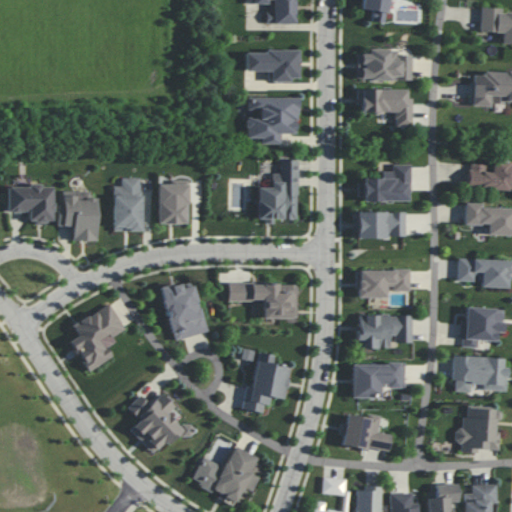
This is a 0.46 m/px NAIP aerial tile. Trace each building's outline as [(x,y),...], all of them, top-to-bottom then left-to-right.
[(244,0),(245,3),(268,3),(268,12),(265,12),(265,24),(294,23),(293,0),(244,0)] [(361,0),(360,9),(370,10),(369,21),(384,23),(386,0),(361,0)] [(511,13),(501,13),(501,8),(479,7),(478,31),(501,33),(500,43),(511,43),(511,13)] [(410,55),(396,54),(396,49),(366,48),(366,53),(355,53),(355,80),(410,80),(410,55)] [(297,51),(244,50),(244,71),(269,71),(269,80),(297,80),(297,51)] [(511,72),(472,71),(471,104),(502,106),(502,101),(511,101),(511,72)] [(358,112),(393,111),(394,126),(411,126),(410,98),(406,98),(406,88),(358,89),(358,112)] [(296,98),(246,97),(246,109),(257,109),(257,117),(245,116),(245,137),(260,137),(260,143),(280,143),(280,133),(295,133),(296,98)] [(297,160),(279,159),(278,173),(271,173),(270,187),(256,187),(256,221),(273,221),(273,219),(296,219),(297,160)] [(485,164),(467,163),(466,187),(511,188),(511,161),(491,161),(490,171),(485,171),(485,164)] [(408,201),(408,164),(391,164),(391,171),(380,171),(380,180),(356,179),(356,200),(408,201)] [(140,231),(140,178),(120,177),(120,186),(112,186),(112,230),(140,231)] [(156,223),(186,224),(186,180),(169,180),(169,184),(156,183),(156,223)] [(6,186),(6,212),(27,212),(27,222),(52,222),(52,185),(6,186)] [(95,241),(96,198),(88,198),(88,191),(61,190),(60,203),(56,203),(56,225),(71,226),(71,240),(95,241)] [(511,207),(480,207),(480,203),(463,202),(463,224),(486,225),(486,234),(511,234),(511,207)] [(403,237),(403,211),(356,212),(356,237),(403,237)] [(510,260),(457,258),(456,280),(477,281),(477,286),(509,288),(510,260)] [(355,270),(356,297),(385,297),(385,289),(409,289),(408,269),(355,270)] [(205,332),(193,285),(180,288),(178,282),(158,287),(171,340),(205,332)] [(296,283),(227,284),(227,301),(261,300),(261,318),(296,318),(296,283)] [(123,329),(108,303),(71,325),(77,335),(68,340),(87,372),(112,357),(106,347),(114,342),(111,337),(123,329)] [(477,340),(494,340),(495,332),(501,332),(502,309),(465,306),(464,321),(460,321),(458,346),(477,348),(477,340)] [(410,314),(357,314),(356,348),(390,348),(390,342),(410,342),(410,314)] [(240,409),(261,413),(263,404),(268,405),(269,396),(284,399),(290,367),(271,363),(273,355),(257,352),(250,386),(244,385),(240,409)] [(505,391),(506,367),(501,367),(501,358),(451,356),(450,381),(454,381),(453,391),(469,392),(470,384),(481,384),(481,390),(505,391)] [(351,363),(350,397),(379,397),(379,386),(403,387),(403,364),(351,363)] [(128,430),(151,452),(162,442),(165,445),(178,432),(184,439),(194,429),(185,421),(179,427),(165,413),(173,405),(159,393),(148,404),(138,394),(125,408),(137,420),(128,430)] [(496,450),(497,420),(500,420),(501,408),(466,407),(466,417),(461,416),(460,429),(453,428),(453,442),(459,443),(459,452),(476,453),(476,449),(496,450)] [(379,415),(367,414),(367,417),(345,414),(344,422),(338,421),(336,435),(341,435),(340,445),(387,451),(390,434),(376,432),(379,415)] [(222,466),(201,456),(189,481),(218,494),(216,498),(231,505),(240,487),(250,492),(258,476),(248,472),(255,456),(232,446),(222,466)] [(320,492),(342,496),(345,479),(322,476),(320,492)] [(433,484),(434,497),(424,498),(425,511),(449,511),(449,502),(457,501),(456,483),(433,484)] [(470,485),(470,493),(461,493),(462,511),(487,511),(487,503),(495,503),(494,484),(470,485)] [(354,511),(378,511),(379,488),(355,487),(354,511)] [(419,511),(419,502),(411,502),(411,492),(388,493),(388,511),(419,511)] [(310,511),(334,511),(323,511),(324,501),(312,500),(310,511)]
